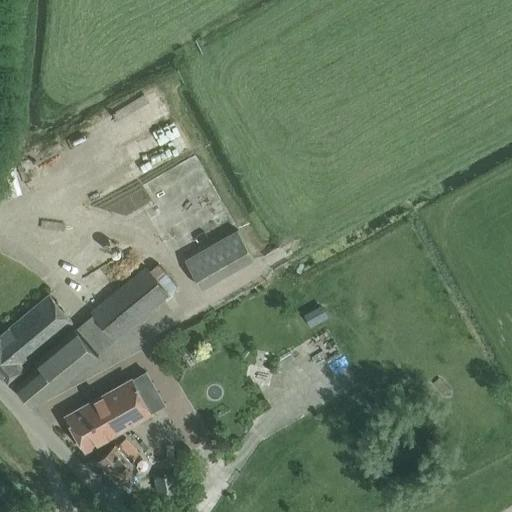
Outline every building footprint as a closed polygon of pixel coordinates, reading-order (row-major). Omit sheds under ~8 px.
[(94,133),(102,148),(168,115),(153,86),(112,107),(119,120),(94,133)] [(101,153),(116,184),(188,151),(173,119),(101,153)] [(185,260),(201,288),(254,258),(238,230),(185,260)] [(145,267),(75,326),(34,359),(38,363),(14,384),(34,407),(98,353),(167,293),(145,267)] [(0,372),(9,383),(31,365),(27,361),(74,324),(51,296),(0,336),(0,372)] [(284,333),(289,347),(325,334),(320,320),(284,333)] [(329,335),(296,353),(313,387),(347,369),(329,335)] [(289,395),(292,382),(261,373),(257,386),(289,395)] [(85,450),(151,413),(131,378),(66,415),(85,450)] [(105,448),(95,455),(99,459),(120,482),(137,466),(132,461),(139,453),(125,438),(117,445),(115,443),(108,451),(105,448)] [(180,470),(154,475),(157,493),(183,489),(180,470)]
